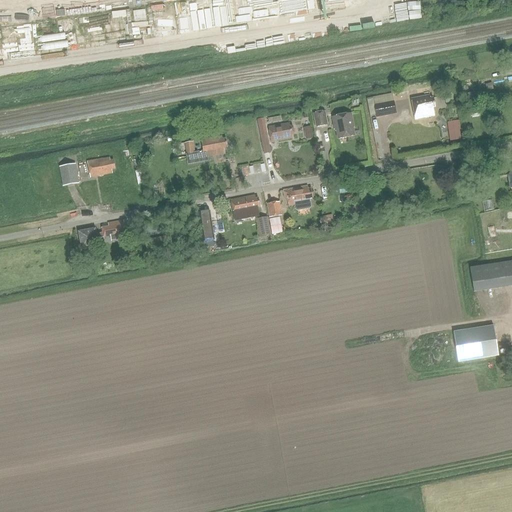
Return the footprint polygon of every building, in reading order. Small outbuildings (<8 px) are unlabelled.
[(408,19),(420,19),(419,2),(407,3),(408,19)] [(482,107),(479,92),(466,94),(469,110),(482,107)] [(431,109),(433,108),(431,99),(428,100),(428,96),(412,100),(416,120),(433,116),(431,109)] [(376,118),(396,114),(394,101),(374,105),(376,118)] [(326,112),(314,115),(317,128),(328,126),(326,112)] [(335,125),(338,139),(354,136),(352,128),(353,128),(350,113),(332,117),(334,125),(335,125)] [(264,118),(257,119),(263,154),(270,153),(264,118)] [(290,135),(294,134),(293,128),(289,129),(288,124),(270,128),(272,142),(291,138),(290,135)] [(462,142),(460,130),(451,131),(452,138),(448,139),(449,144),(462,142)] [(186,154),(184,154),(186,165),(207,161),(206,157),(224,154),(223,149),(227,148),(225,139),(221,140),(220,137),(202,140),(203,150),(195,152),(195,153),(186,154)] [(193,142),(185,143),(186,154),(195,153),(195,152),(193,142)] [(113,161),(110,161),(109,158),(87,162),(90,177),(112,173),(111,170),(115,169),(113,161)] [(62,187),(79,184),(75,164),(58,167),(62,187)] [(306,187),(282,191),(284,200),(287,199),(288,206),(294,205),(295,209),(297,211),(298,211),(310,209),(311,207),(310,202),(309,199),(312,198),(310,188),(307,189),(306,187)] [(254,196),(231,201),(234,220),(259,216),(257,207),(259,207),(257,199),(254,199),(254,196)] [(270,217),(281,215),(278,202),(267,204),(270,217)] [(348,219),(362,216),(360,206),(346,209),(348,219)] [(374,207),(364,209),(366,217),(375,215),(374,207)] [(213,234),(209,212),(208,212),(199,213),(205,249),(209,248),(213,247),(212,240),(214,240),(213,234)] [(333,215),(320,218),(321,226),(334,224),(333,215)] [(262,227),(258,227),(260,237),(270,235),(267,218),(261,219),(262,227)] [(275,219),(269,220),(272,234),(278,233),(275,219)] [(93,230),(79,233),(82,247),(96,244),(95,238),(102,237),(103,237),(109,236),(110,241),(129,237),(128,232),(127,223),(124,223),(123,221),(107,224),(108,226),(101,228),(102,233),(94,234),(93,230)] [(146,252),(168,248),(166,237),(144,241),(146,252)] [(511,260),(468,265),(471,290),(511,285),(511,260)] [(452,332),(457,362),(498,356),(493,326),(452,332)]
